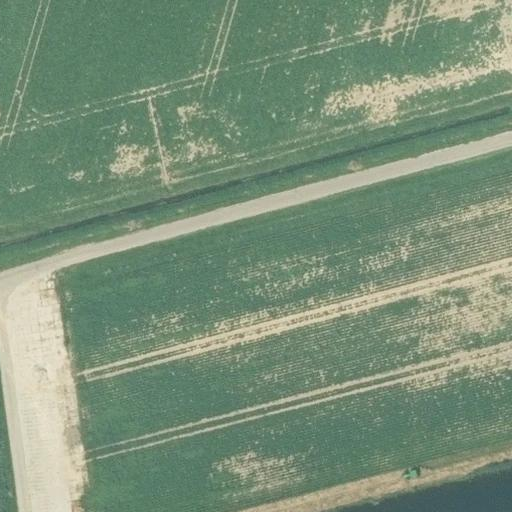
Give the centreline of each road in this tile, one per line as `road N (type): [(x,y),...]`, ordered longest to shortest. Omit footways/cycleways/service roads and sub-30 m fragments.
road 1 (unclassified): [(0,287),(152,237),(511,141)]
road 2 (unclassified): [(26,511),(0,313)]
